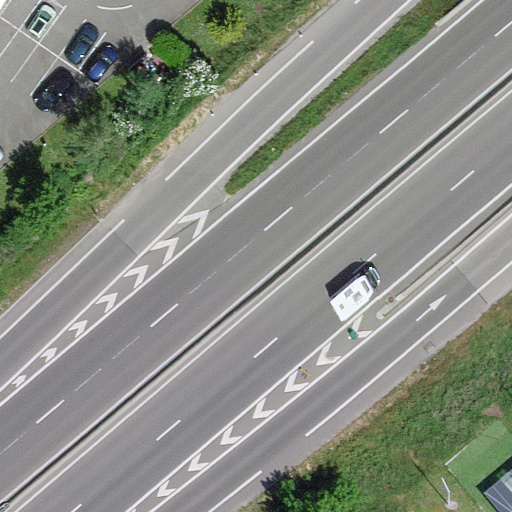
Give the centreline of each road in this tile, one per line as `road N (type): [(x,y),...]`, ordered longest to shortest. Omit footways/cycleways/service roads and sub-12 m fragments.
road 1 (trunk): [(511,19),(0,452)]
road 2 (trunk): [(76,511),(511,141)]
road 3 (trunk): [(386,0),(0,373)]
road 4 (trunk): [(167,511),(511,243)]
